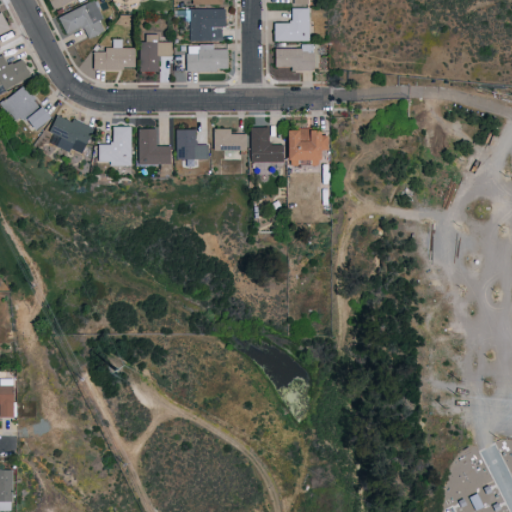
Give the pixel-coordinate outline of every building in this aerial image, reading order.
[(45,0),(50,9),(69,0),(74,0),(76,2),(80,0),(45,0)] [(63,33),(80,25),(86,38),(102,31),(97,19),(100,18),(92,0),(90,0),(55,16),(63,33)] [(272,23),(272,41),(307,40),(307,7),(288,8),(288,22),(272,23)] [(223,8),(188,8),(187,40),(223,40),(223,8)] [(170,42),(155,41),(156,33),(143,33),(143,41),(137,41),(137,72),(157,72),(157,56),(170,56),(170,42)] [(91,68),(131,70),(132,48),(120,47),(120,38),(111,38),(110,50),(91,49),(91,68)] [(225,49),(211,48),(211,44),(185,44),(184,72),(214,72),(214,68),(225,68),(225,49)] [(272,48),(272,66),(288,66),(288,70),(311,70),(311,44),(299,44),(299,48),(272,48)] [(0,56),(0,88),(28,79),(21,58),(5,64),(2,56),(0,56)] [(2,100),(28,132),(46,117),(21,85),(2,100)] [(91,129),(69,118),(67,121),(54,115),(46,131),(54,135),(50,144),(66,152),(72,140),(83,145),(91,129)] [(128,164),(129,126),(110,126),(110,144),(96,144),(95,164),(128,164)] [(247,127),(248,155),(256,155),(256,162),(281,161),(280,144),(266,144),(266,127),(247,127)] [(153,128),(135,128),(136,164),(168,162),(168,145),(154,146),(153,128)] [(212,151),(244,150),(243,133),(228,134),(228,128),(211,128),(212,151)] [(173,129),(173,159),(206,159),(206,145),(193,145),(193,129),(173,129)] [(283,129),(283,166),(294,166),(294,162),(315,162),(315,150),(324,150),(324,135),(315,135),(315,129),(283,129)] [(0,416),(11,417),(10,385),(0,384),(0,416)] [(10,468),(0,467),(0,509),(9,510),(10,468)]
